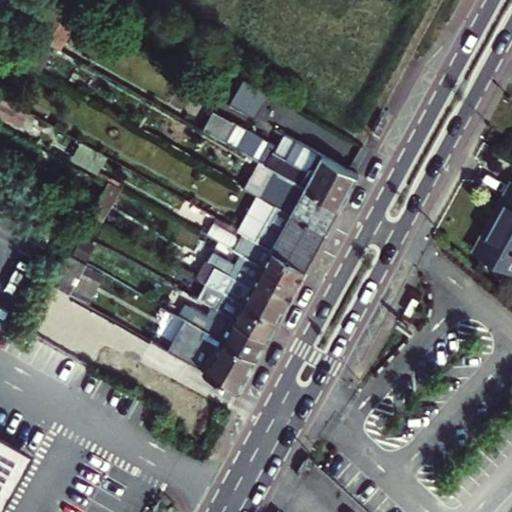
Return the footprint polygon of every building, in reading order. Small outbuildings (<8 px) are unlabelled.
[(71,57),(49,45),(35,70),(57,83),(71,57)] [(57,83),(35,70),(15,107),(37,119),(57,83)] [(229,103),(256,114),(267,87),(240,76),(229,103)] [(257,115),(274,123),(284,102),(267,94),(257,115)] [(37,119),(15,107),(7,122),(29,134),(37,119)] [(214,110),(202,132),(272,171),(278,175),(341,211),(360,177),(352,173),(348,171),(287,137),(281,147),(214,110)] [(292,214),(328,234),(341,211),(278,175),(265,198),(292,214)] [(123,192),(102,181),(82,217),(91,222),(103,228),(123,192)] [(511,181),(497,209),(505,214),(499,225),(495,222),(479,252),(511,269),(511,181)] [(271,252),(307,273),(328,234),(292,214),(265,198),(260,196),(239,233),(271,252)] [(263,270),(297,289),(307,273),(271,252),(239,233),(216,221),(206,238),(221,246),(225,248),(244,259),(248,262),(263,270)] [(244,259),(225,248),(219,257),(239,269),(244,259)] [(244,259),(239,269),(243,271),(248,262),(244,259)] [(74,302),(89,310),(106,281),(81,267),(70,261),(59,281),(63,283),(58,293),(65,296),(74,301),(74,302)] [(263,270),(251,290),(286,309),(297,289),(263,270)] [(233,280),(220,272),(210,288),(225,296),(233,280)] [(225,296),(243,305),(278,325),(280,320),(286,309),(251,290),(233,280),(225,296)] [(74,301),(49,346),(88,368),(101,344),(99,343),(111,321),(89,310),(74,302),(74,301)] [(243,305),(234,321),(269,340),(278,325),(243,305)] [(177,320),(205,335),(209,337),(215,340),(221,344),(256,363),(269,340),(234,321),(217,311),(212,309),(206,318),(185,306),(177,320)] [(151,344),(190,365),(205,335),(177,320),(158,309),(153,319),(161,323),(151,344)] [(205,335),(190,365),(240,393),(256,363),(221,344),(215,340),(209,337),(205,335)] [(0,506),(28,458),(0,441),(0,506)]
